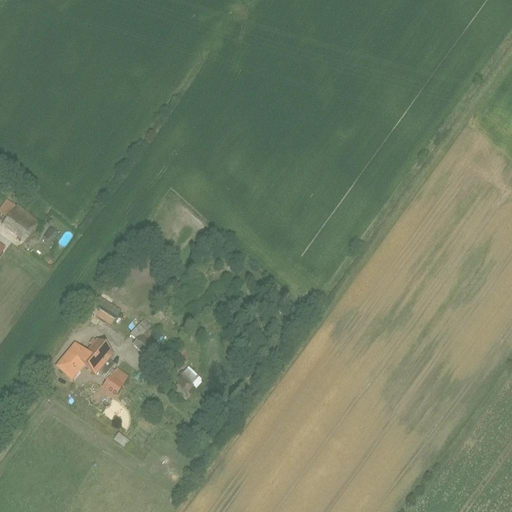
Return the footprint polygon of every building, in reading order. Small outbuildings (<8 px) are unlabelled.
[(7,201),(0,209),(0,214),(6,219),(2,225),(24,243),(40,224),(19,207),(17,209),(7,201)] [(52,228),(46,238),(54,243),(60,234),(52,228)] [(104,312),(99,319),(113,328),(126,308),(103,293),(95,306),(104,312)] [(144,319),(132,335),(139,341),(134,347),(149,357),(157,347),(149,341),(158,329),(144,319)] [(76,346),(60,368),(76,380),(87,365),(111,382),(103,392),(115,401),(131,378),(117,368),(114,372),(111,370),(115,365),(110,361),(116,353),(98,340),(88,354),(76,346)] [(186,349),(179,350),(180,363),(187,362),(186,349)] [(189,369),(175,384),(190,397),(204,382),(189,369)] [(141,442),(150,449),(158,438),(149,431),(141,442)] [(119,435),(115,442),(128,448),(131,441),(119,435)]
